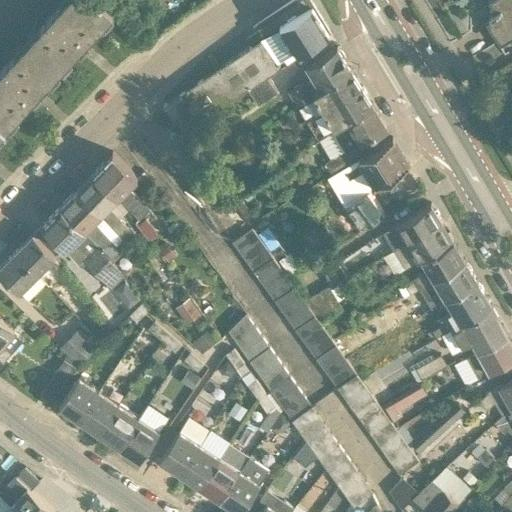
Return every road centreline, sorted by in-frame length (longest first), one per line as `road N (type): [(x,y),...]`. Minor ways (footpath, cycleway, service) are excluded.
road 1 (unclassified): [(0,228),(161,50),(242,0)]
road 2 (tertiary): [(503,203),(377,0)]
road 3 (residential): [(352,0),(359,50),(407,130),(442,146)]
road 4 (tertiary): [(353,0),(442,146)]
road 5 (residential): [(120,486),(0,402)]
